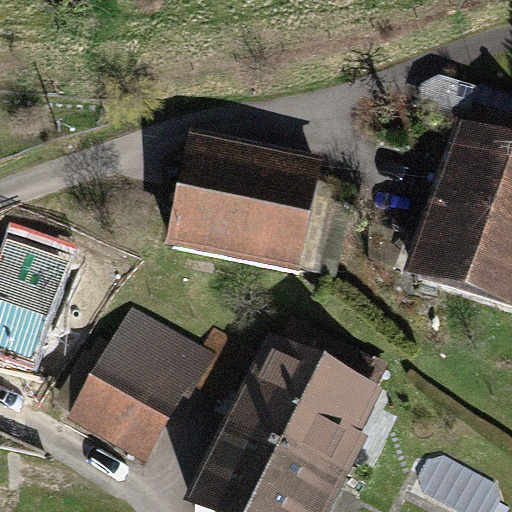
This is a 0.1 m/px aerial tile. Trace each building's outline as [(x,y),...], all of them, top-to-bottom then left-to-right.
[(511,98),(493,92),(426,288),(511,317),(511,98)] [(191,167),(171,260),(300,287),(320,195),(191,167)] [(131,336),(76,436),(140,471),(195,371),(131,336)] [(286,346),(234,446),(328,495),(380,394),(286,346)] [(234,446),(199,511),(319,511),(328,495),(234,446)] [(0,454),(0,489),(9,457),(0,454)]
